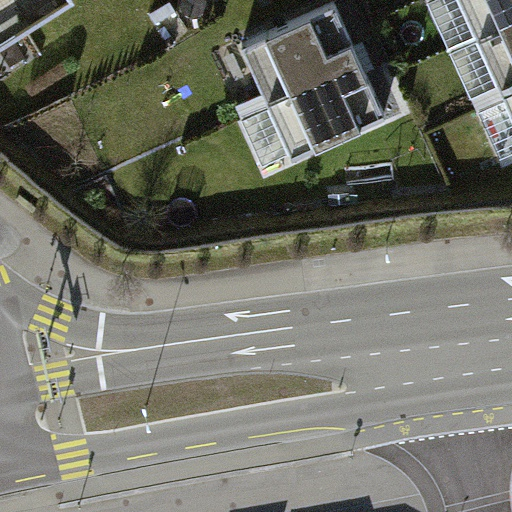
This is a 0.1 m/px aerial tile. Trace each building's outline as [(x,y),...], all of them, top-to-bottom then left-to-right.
[(0,0),(0,45),(68,3),(65,0),(0,0)] [(511,24),(511,0),(453,0),(473,43),(511,24)] [(352,56),(329,6),(236,48),(262,105),(326,76),(355,63),(352,56)] [(496,98),(511,90),(511,24),(473,43),(496,98)] [(381,119),(355,63),(326,76),(262,105),(288,161),(381,119)] [(511,132),(511,90),(496,98),(511,132)]
